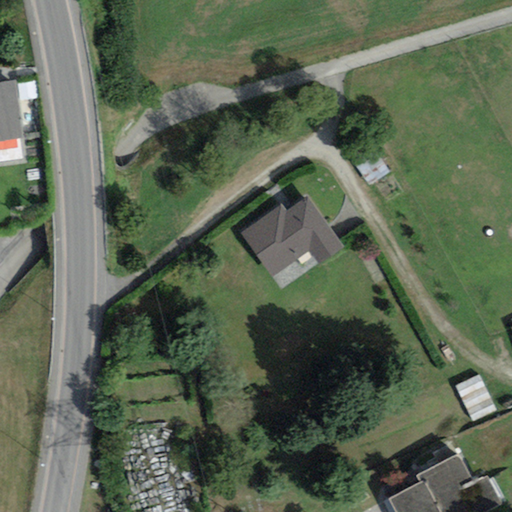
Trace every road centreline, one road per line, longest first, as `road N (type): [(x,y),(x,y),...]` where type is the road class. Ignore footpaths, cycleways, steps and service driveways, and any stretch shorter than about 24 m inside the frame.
road 1 (unclassified): [(40,241),(138,135),(171,113),(511,15)]
road 2 (secondary): [(54,511),(81,365),(83,246),(67,75),(51,0)]
